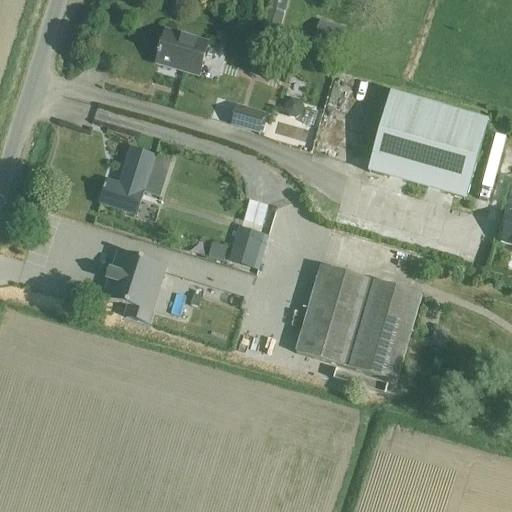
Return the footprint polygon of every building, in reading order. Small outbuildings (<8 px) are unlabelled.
[(282,0),(268,0),(262,24),(279,29),(287,1),(282,0)] [(346,31),(321,23),(316,40),(341,47),(346,31)] [(157,66),(178,72),(198,78),(208,45),(166,33),(160,53),(159,54),(158,56),(159,57),(157,66)] [(344,144),(352,90),(329,87),(321,141),(344,144)] [(391,95),(369,174),(467,202),(489,123),(391,95)] [(286,105),(285,112),(289,119),(297,121),(304,116),(305,109),(301,102),(293,100),(286,105)] [(235,107),(230,125),(257,132),(262,114),(235,107)] [(100,207),(138,218),(156,159),(129,151),(118,186),(108,182),(100,207)] [(249,205),(243,224),(260,229),(265,210),(249,205)] [(511,214),(503,245),(511,247),(511,214)] [(264,238),(241,232),(232,262),(255,269),(264,238)] [(213,245),(209,259),(223,263),(227,249),(213,245)] [(107,292),(104,300),(129,308),(130,309),(135,310),(141,312),(146,298),(150,283),(156,284),(159,285),(160,286),(164,275),(166,269),(138,260),(119,254),(115,265),(113,273),(110,272),(108,277),(107,281),(110,282),(107,292)] [(200,278),(205,264),(177,255),(173,269),(200,278)] [(422,297),(322,268),(297,356),(397,384),(422,297)] [(236,269),(234,282),(257,285),(259,272),(236,269)] [(193,302),(192,308),(198,310),(201,299),(195,297),(194,300),(193,302)] [(435,329),(430,347),(443,350),(448,333),(435,329)]
